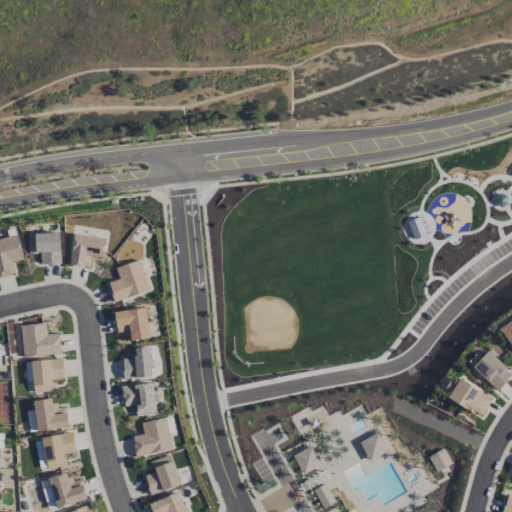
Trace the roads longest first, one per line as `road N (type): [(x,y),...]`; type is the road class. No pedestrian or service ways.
road 1 (tertiary): [(240,511),(209,415),(176,150)]
road 2 (secondary): [(177,176),(351,159),(511,120)]
road 3 (residential): [(125,511),(98,418),(81,301),(59,294),(0,307)]
road 4 (secondary): [(511,101),(408,127),(321,135)]
road 5 (secondary): [(0,202),(177,176)]
road 6 (secondary): [(176,150),(0,174)]
road 7 (secondary): [(321,135),(176,150)]
